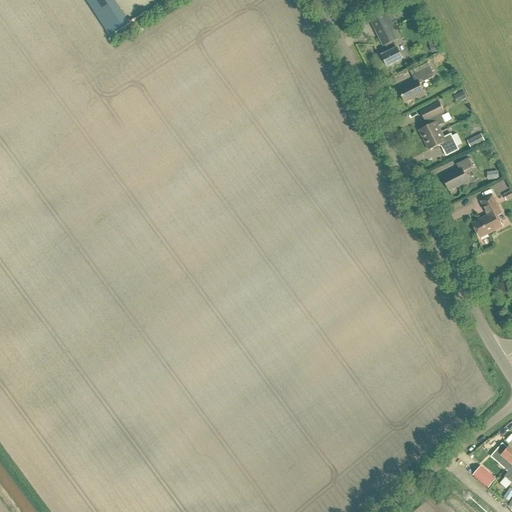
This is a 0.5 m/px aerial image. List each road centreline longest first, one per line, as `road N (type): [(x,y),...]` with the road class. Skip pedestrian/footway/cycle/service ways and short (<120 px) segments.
road 1 (tertiary): [(502,358),(318,0)]
road 2 (unclassified): [(511,404),(382,511)]
